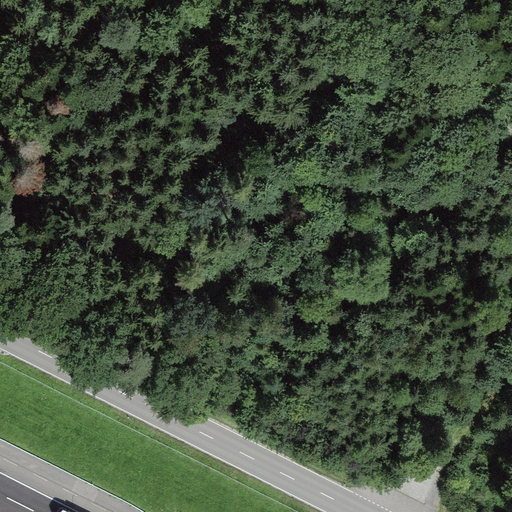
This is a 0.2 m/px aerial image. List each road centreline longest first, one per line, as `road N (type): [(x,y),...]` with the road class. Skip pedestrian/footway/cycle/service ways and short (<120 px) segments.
road 1 (primary): [(0,331),(358,511)]
road 2 (track): [(372,0),(511,130)]
road 3 (track): [(511,380),(456,441),(408,511)]
